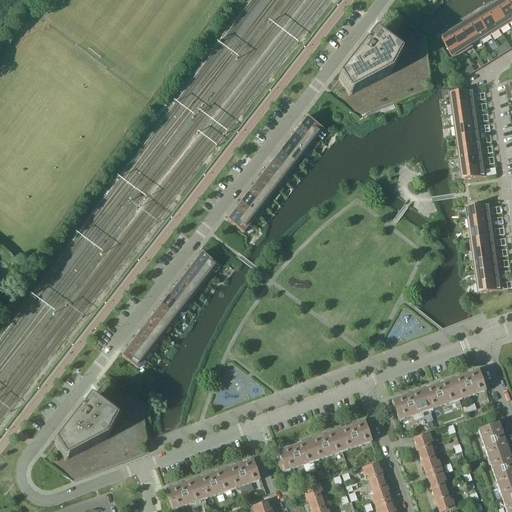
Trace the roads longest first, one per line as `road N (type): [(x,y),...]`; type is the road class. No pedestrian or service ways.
road 1 (residential): [(36,447),(383,0)]
road 2 (residential): [(511,229),(491,72),(511,60)]
road 3 (residential): [(36,447),(24,464),(25,490),(48,501),(142,468)]
road 4 (residential): [(408,511),(363,385)]
road 5 (residential): [(363,385),(481,340)]
road 6 (residential): [(250,427),(363,385)]
